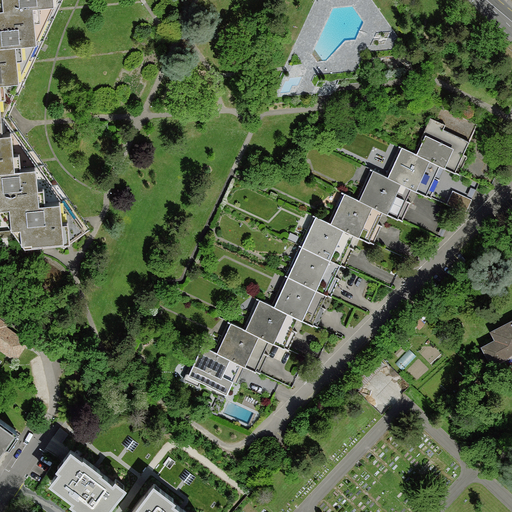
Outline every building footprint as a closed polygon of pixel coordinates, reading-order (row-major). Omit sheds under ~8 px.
[(320,82),(361,77),(371,55),(401,53),(404,56),(412,55),(372,0),(315,0),(268,104),(311,100),(316,90),(320,82)] [(36,41),(45,40),(62,2),(56,3),(40,4),(42,20),(35,20),(36,41)] [(0,44),(22,42),(36,41),(35,20),(42,20),(40,4),(7,7),(0,7),(0,44)] [(19,79),(27,78),(45,40),(36,41),(22,42),(24,58),(17,58),(19,79)] [(0,80),(6,80),(19,79),(17,58),(24,58),(22,42),(0,44),(0,80)] [(3,117),(9,116),(27,78),(19,79),(6,80),(7,95),(1,96),(3,117)] [(36,165),(44,164),(9,116),(3,117),(4,131),(13,130),(14,151),(20,150),(22,166),(36,165)] [(0,168),(22,166),(20,150),(14,151),(13,130),(4,131),(3,117),(0,117),(0,168)] [(426,136),(418,154),(440,164),(459,173),(465,160),(461,158),(477,124),(463,117),(457,129),(453,127),(450,133),(434,125),(428,137),(426,136)] [(403,147),(389,177),(411,187),(430,196),(437,183),(432,181),(440,164),(418,154),(403,147)] [(61,199),(68,198),(44,164),(36,165),(38,184),(45,184),(46,200),(61,199)] [(0,204),(12,203),(46,200),(45,184),(38,184),(36,165),(22,166),(0,168),(0,204)] [(374,170),(360,200),(383,211),(402,219),(408,206),(403,204),(411,187),(389,177),(374,170)] [(472,200),(453,191),(447,204),(454,207),(466,213),(472,200)] [(346,193),(332,223),(354,234),(373,243),(379,229),(375,227),(383,211),(360,200),(346,193)] [(71,237),(58,239),(64,248),(90,229),(68,198),(61,199),(63,220),(69,219),(71,237)] [(12,203),(14,225),(23,224),(24,239),(57,237),(58,239),(71,237),(69,219),(63,220),(61,199),(46,200),(12,203)] [(317,216),(303,246),(340,264),(344,266),(350,252),(346,250),(354,234),(332,223),(317,216)] [(303,246),(289,276),(326,293),(330,295),(337,282),(332,280),(340,264),(303,246)] [(289,276),(275,306),(297,317),(317,326),(323,312),(318,310),(326,293),(289,276)] [(261,299),(246,329),(269,340),(288,348),(294,335),(289,333),(297,317),(275,306),(261,299)] [(0,323),(5,327),(14,313),(5,307),(8,303),(6,302),(0,311),(0,323)] [(16,310),(8,303),(5,307),(14,313),(16,310)] [(511,321),(492,331),(496,340),(505,357),(511,353),(511,321)] [(0,348),(16,359),(27,342),(5,327),(0,323),(0,348)] [(232,323),(218,352),(244,365),(259,372),(265,359),(261,357),(269,340),(246,329),(232,323)] [(505,357),(496,340),(482,347),(490,364),(505,357)] [(203,345),(195,363),(197,364),(191,377),(226,393),(234,376),(238,378),(244,365),(218,352),(203,345)] [(384,365),(379,359),(354,384),(360,390),(384,365)] [(225,398),(218,395),(212,409),(219,412),(225,398)] [(0,454),(17,430),(0,418),(0,454)] [(55,466),(46,478),(69,496),(68,498),(86,511),(100,511),(124,480),(113,471),(111,473),(68,441),(51,463),(55,466)] [(153,481),(130,511),(195,511),(194,511),(193,511),(189,511),(174,500),(176,498),(153,481)]
